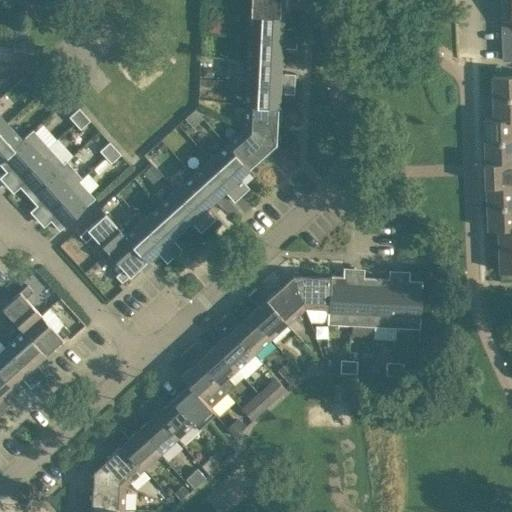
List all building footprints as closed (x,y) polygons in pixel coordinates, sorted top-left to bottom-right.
[(283,1),(282,0),(250,0),(250,12),(256,12),(276,13),(282,13),(283,1)] [(250,12),(249,35),(296,37),(297,27),(281,26),(282,13),(276,13),(256,12),(250,12)] [(6,32),(22,33),(23,20),(7,19),(6,32)] [(219,33),(220,24),(215,19),(206,19),(206,32),(219,33)] [(511,19),(509,20),(502,20),(504,57),(504,59),(511,58),(511,19)] [(296,48),(296,37),(249,35),(248,58),(280,59),(280,47),(296,48)] [(248,58),(247,80),(294,83),(295,73),(279,72),(280,59),(248,58)] [(207,78),(212,78),(212,70),(208,65),(200,65),(199,77),(200,77),(207,78)] [(511,73),(494,74),(495,95),(511,94),(511,73)] [(246,103),(277,105),(278,92),(294,93),(294,83),(247,80),(246,103)] [(496,117),(511,116),(511,94),(495,95),(496,117)] [(65,112),(75,103),(68,96),(59,105),(65,112)] [(276,142),(277,105),(246,103),(245,128),(276,142)] [(68,116),(74,122),(84,113),(78,107),(68,116)] [(80,128),(89,119),(84,113),(74,122),(80,128)] [(486,117),(486,140),(511,138),(511,116),(496,117),(486,117)] [(0,158),(22,139),(7,122),(0,127),(0,158)] [(248,167),(276,142),(245,128),(227,144),(248,167)] [(8,182),(48,146),(33,129),(22,139),(0,158),(0,163),(6,170),(2,174),(8,182)] [(511,161),(511,138),(486,140),(487,163),(511,161)] [(161,139),(156,144),(161,150),(166,145),(161,139)] [(105,156),(115,147),(109,141),(99,150),(105,156)] [(239,175),(248,167),(227,144),(210,159),(242,194),(249,187),(239,175)] [(20,185),(28,195),(64,162),(49,145),(48,146),(8,182),(15,189),(20,185)] [(110,162),(120,154),(115,147),(105,156),(110,162)] [(210,159),(193,174),(214,198),(223,189),(234,201),(242,194),(210,159)] [(32,208),(39,216),(82,177),(67,160),(64,162),(28,195),(37,204),(32,208)] [(488,182),(492,182),(511,180),(511,161),(487,163),(487,168),(488,182)] [(150,179),(159,171),(152,164),(143,172),(150,179)] [(205,206),(214,198),(193,174),(176,190),(208,224),(215,218),(205,206)] [(82,177),(39,216),(46,223),(50,219),(59,229),(95,197),(80,180),(83,178),(82,177)] [(511,180),(492,182),(488,182),(489,205),(511,204),(511,180)] [(176,190),(159,205),(180,228),(190,220),(200,231),(208,224),(176,190)] [(511,204),(489,205),(490,228),(500,227),(511,226),(511,204)] [(171,237),(180,228),(159,205),(142,220),(174,255),(181,248),(171,237)] [(101,206),(92,214),(96,219),(79,234),(85,241),(93,234),(108,251),(126,234),(101,206)] [(166,262),(174,255),(142,220),(126,234),(147,258),(156,250),(166,262)] [(501,249),(511,248),(511,226),(500,227),(501,249)] [(147,258),(126,234),(108,251),(123,268),(116,275),(122,281),(139,266),(143,270),(151,263),(147,258)] [(511,248),(501,249),(502,270),(511,269),(511,248)] [(329,306),(328,322),(351,324),(354,270),(343,270),(343,276),(331,275),(329,306)] [(351,324),(374,325),(376,277),(363,277),(363,271),(354,270),(351,324)] [(388,278),(376,277),(374,325),(397,326),(399,272),(389,272),(388,278)] [(399,272),(397,326),(420,327),(421,299),(422,279),(409,279),(409,273),(399,272)] [(293,273),(266,298),(288,322),(304,307),(306,305),(293,273)] [(293,273),(306,305),(304,307),(310,321),(328,322),(329,306),(331,275),(293,273)] [(0,304),(23,330),(41,314),(25,297),(33,290),(27,284),(10,299),(6,295),(0,300),(0,304)] [(266,298),(255,286),(247,293),(258,305),(249,313),(271,337),(288,322),(266,298)] [(23,330),(44,354),(48,358),(56,351),(52,346),(69,331),(63,324),(48,308),(41,314),(23,330)] [(229,310),(222,316),(255,352),(271,337),(249,313),(239,322),(229,310)] [(222,316),(214,324),(224,336),(215,343),(237,368),(255,352),(222,316)] [(44,354),(23,330),(6,345),(38,380),(46,373),(35,362),(44,354)] [(234,384),(227,377),(237,368),(215,343),(205,352),(195,341),(188,347),(227,391),(234,384)] [(6,345),(0,350),(0,372),(10,384),(20,375),(30,387),(38,380),(6,345)] [(190,366),(180,375),(188,383),(210,407),(211,406),(227,391),(188,347),(180,355),(190,366)] [(361,355),(360,373),(371,373),(371,355),(361,355)] [(348,359),(340,359),(340,372),(348,372),(348,359)] [(348,359),(348,372),(356,372),(357,360),(348,359)] [(277,369),(288,382),(299,373),(288,360),(277,369)] [(385,374),(393,374),(394,361),(386,361),(385,374)] [(393,374),(402,375),(402,361),(394,361),(393,374)] [(10,384),(0,372),(0,406),(4,411),(12,404),(1,392),(10,384)] [(258,390),(270,403),(285,389),(274,376),(258,390)] [(210,407),(188,383),(172,397),(189,417),(194,422),(192,424),(197,429),(215,413),(210,407)] [(240,407),(251,419),(270,403),(258,390),(240,407)] [(177,437),(192,424),(194,422),(189,417),(172,397),(162,407),(152,395),(144,402),(177,437)] [(147,420),(138,428),(160,452),(177,437),(144,402),(137,409),(147,420)] [(226,427),(233,435),(246,424),(238,416),(226,427)] [(118,425),(110,433),(120,444),(121,443),(143,467),(160,452),(138,428),(128,437),(118,425)] [(121,443),(120,444),(93,469),(126,483),(143,467),(121,443)] [(200,464),(208,474),(220,463),(212,454),(200,464)] [(185,478),(193,487),(205,477),(197,468),(185,478)] [(93,469),(91,505),(91,506),(124,508),(126,483),(93,469)] [(174,492),(180,498),(188,491),(182,484),(174,492)]
